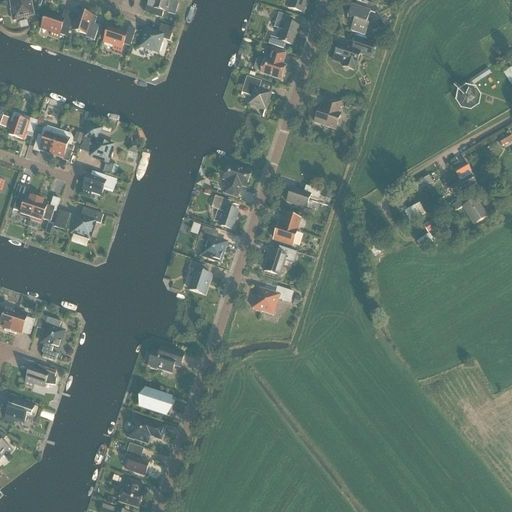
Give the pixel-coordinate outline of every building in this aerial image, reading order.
[(11,11),(13,21),(21,20),(22,18),(34,16),(30,0),(9,0),(12,10),(11,11)] [(148,7),(146,14),(163,19),(165,13),(175,16),(178,3),(171,1),(171,0),(150,0),(148,7),(147,7),(148,7)] [(303,14),(307,0),(290,0),(288,9),(303,14)] [(378,6),(358,0),(357,0),(355,7),(352,6),(348,19),(354,21),(350,31),(365,36),(369,25),(367,24),(370,15),(375,17),(378,6)] [(69,28),(74,15),(64,12),(60,22),(45,17),(41,29),(51,32),(50,36),(58,39),(60,35),(66,37),(66,38),(66,39),(70,28),(69,28)] [(69,28),(70,28),(76,30),(75,32),(87,36),(90,25),(94,27),(97,18),(81,13),(80,17),(74,15),(69,28)] [(283,31),(279,40),(271,37),(268,44),(284,49),(285,44),(293,46),(299,27),(292,25),(294,19),(279,14),(274,28),(283,31)] [(174,30),(174,29),(161,25),(160,26),(161,26),(158,34),(146,30),(141,47),(158,53),(162,39),(170,42),(174,30)] [(130,48),(136,31),(128,29),(126,37),(107,31),(103,43),(114,46),(112,50),(121,53),(124,45),(130,47),(130,48)] [(343,67),(354,71),(360,54),(371,58),(375,44),(356,38),(353,49),(339,44),(333,62),(343,65),(343,67)] [(286,54),(272,50),(269,61),(265,60),(265,61),(259,59),(257,60),(254,69),(255,71),(261,73),(260,74),(281,81),(286,67),(282,66),(286,54)] [(511,58),(509,54),(502,59),(506,64),(511,60),(511,58)] [(265,110),(271,94),(259,90),(261,82),(247,78),(242,94),(251,97),(249,105),(265,110)] [(460,98),(457,101),(462,109),(466,107),(466,108),(477,101),(470,91),(467,93),(464,90),(458,94),(460,97),(460,98)] [(338,114),(341,103),(328,98),(325,106),(326,107),(325,110),(319,108),(314,123),(335,130),(340,115),(338,114)] [(13,123),(9,136),(24,141),(27,132),(34,134),(38,122),(31,119),(30,123),(21,120),(22,116),(14,114),(11,123),(13,123)] [(9,119),(3,117),(0,126),(6,128),(9,119)] [(91,157),(108,163),(113,146),(98,141),(102,129),(89,125),(83,141),(95,145),(91,157)] [(40,151),(52,155),(60,131),(48,127),(43,130),(41,136),(38,135),(37,140),(43,142),(40,151)] [(60,131),(52,155),(64,159),(67,149),(73,152),(74,147),(71,146),(73,139),(71,135),(60,131)] [(83,135),(76,133),(73,143),(80,145),(83,135)] [(511,141),(511,138),(510,134),(499,141),(502,147),(511,141)] [(131,143),(128,151),(137,154),(139,146),(131,143)] [(110,165),(108,174),(116,176),(118,167),(110,165)] [(246,188),(251,173),(228,165),(223,181),(228,182),(224,194),(237,199),(241,187),(246,188)] [(115,188),(117,181),(92,172),(90,179),(87,178),(81,194),(90,196),(91,193),(102,196),(105,185),(115,188)] [(458,178),(465,191),(476,185),(468,172),(458,178)] [(417,193),(433,183),(429,176),(413,186),(417,193)] [(205,180),(198,178),(195,185),(203,188),(205,180)] [(454,197),(465,191),(458,178),(444,186),(447,191),(449,190),(454,197)] [(31,220),(38,199),(32,197),(31,199),(26,197),(25,198),(23,197),(25,189),(19,186),(15,198),(17,199),(13,211),(14,210),(21,213),(20,216),(31,220)] [(318,198),(321,191),(306,186),(304,193),(291,189),(287,203),(306,209),(311,196),(318,198)] [(329,192),(323,191),(321,198),(327,200),(329,192)] [(231,202),(215,197),(212,208),(224,212),(219,226),(232,231),(239,212),(229,209),(231,202)] [(43,201),(38,199),(31,220),(42,224),(43,220),(50,222),(50,223),(50,224),(54,212),(56,212),(60,200),(53,198),(49,209),(47,208),(48,205),(43,203),(43,201)] [(474,226),(487,218),(476,199),(465,206),(462,200),(452,206),(455,212),(463,208),(474,226)] [(420,203),(404,212),(410,223),(417,219),(426,214),(420,203)] [(74,234),(71,243),(87,248),(90,239),(95,223),(101,225),(104,216),(83,209),(81,217),(78,217),(73,234),(74,234)] [(70,215),(60,211),(54,228),(65,231),(70,215)] [(277,231),(274,240),(292,246),(297,232),(296,231),(300,220),(287,216),(283,227),(281,226),(279,231),(277,231)] [(438,226),(434,220),(424,227),(428,232),(438,226)] [(54,225),(48,223),(45,234),(50,236),(54,225)] [(420,227),(417,223),(404,232),(406,236),(420,227)] [(201,226),(194,224),(192,230),(199,232),(201,226)] [(217,232),(203,227),(199,240),(206,242),(202,252),(205,257),(220,262),(226,243),(215,240),(217,232)] [(432,238),(429,234),(417,242),(420,247),(432,238)] [(380,254),(376,246),(364,252),(369,260),(380,254)] [(271,251),(264,272),(280,277),(286,256),(295,259),(297,253),(286,249),(284,255),(271,251)] [(204,296),(211,276),(203,273),(206,267),(191,262),(189,269),(196,272),(189,291),(204,296)] [(275,294),(259,289),(253,309),(255,310),(255,312),(261,313),(262,312),(273,316),(279,299),(290,303),(294,293),(277,288),(275,294)] [(302,298),(296,296),(293,304),(299,306),(302,298)] [(4,331),(10,333),(17,312),(6,309),(5,310),(0,308),(0,325),(0,326),(0,327),(5,329),(4,331)] [(17,312),(10,333),(16,335),(16,333),(22,335),(22,332),(30,335),(35,320),(27,318),(28,316),(17,312)] [(61,323),(48,318),(41,316),(40,315),(36,329),(37,329),(45,331),(42,343),(44,344),(41,353),(43,353),(42,358),(55,362),(58,355),(51,353),(53,347),(59,349),(64,332),(59,330),(61,323)] [(182,364),(185,355),(161,347),(159,354),(153,351),(148,367),(150,367),(150,369),(156,371),(157,370),(172,374),(176,362),(182,364)] [(57,372),(35,365),(33,371),(29,370),(24,386),(33,389),(34,385),(44,388),(46,385),(55,386),(56,379),(54,378),(57,372)] [(167,415),(172,401),(148,393),(144,408),(167,415)] [(38,408),(15,400),(13,407),(9,406),(4,421),(13,424),(14,420),(24,424),(27,416),(35,418),(38,408)] [(141,420),(134,418),(127,439),(134,441),(134,440),(148,444),(149,440),(152,438),(161,441),(166,428),(153,424),(153,425),(140,421),(141,420)] [(7,438),(0,432),(0,459),(3,455),(7,457),(12,450),(2,443),(6,438),(7,438)] [(144,449),(130,444),(126,455),(131,457),(126,471),(145,477),(150,462),(141,459),(144,449)] [(139,509),(143,495),(138,493),(139,490),(140,491),(142,484),(129,480),(126,489),(123,488),(119,503),(139,509)]
